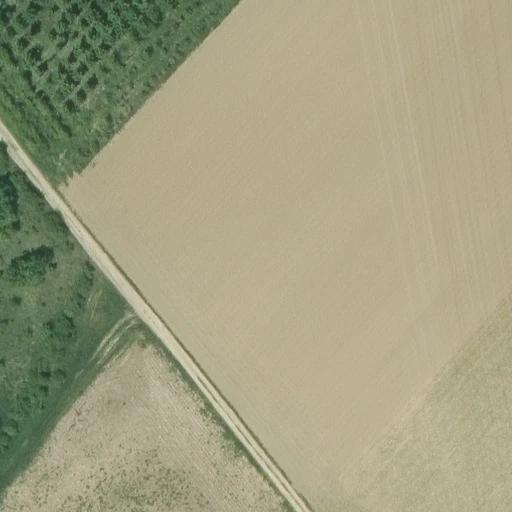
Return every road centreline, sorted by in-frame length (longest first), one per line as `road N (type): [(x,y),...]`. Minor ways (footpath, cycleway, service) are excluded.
road 1 (track): [(295,511),(0,134)]
road 2 (track): [(143,321),(125,332),(0,482)]
